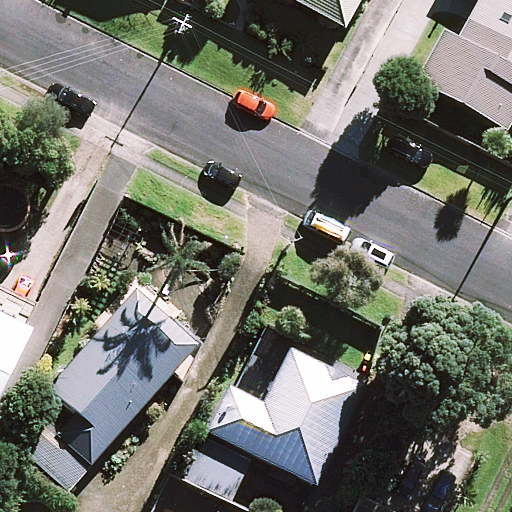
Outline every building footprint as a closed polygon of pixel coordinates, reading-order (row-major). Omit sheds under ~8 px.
[(363,0),(281,0),(345,34),(363,0)] [(511,0),(480,0),(458,41),(447,35),(419,86),(506,134),(511,123),(511,0)] [(61,511),(195,347),(131,295),(49,396),(61,406),(9,471),(60,511),(61,511)] [(0,397),(30,337),(0,321),(0,397)] [(366,383),(291,348),(261,413),(228,397),(186,484),(230,505),(252,459),(315,489),(366,383)] [(379,511),(359,502),(354,511),(379,511)]
